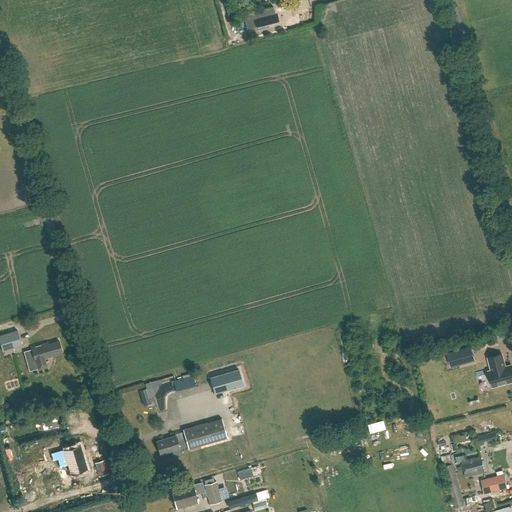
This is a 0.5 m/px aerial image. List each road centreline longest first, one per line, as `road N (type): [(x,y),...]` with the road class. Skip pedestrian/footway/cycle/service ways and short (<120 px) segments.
road 1 (unclassified): [(134,511),(0,53)]
road 2 (unclassified): [(511,218),(451,0)]
